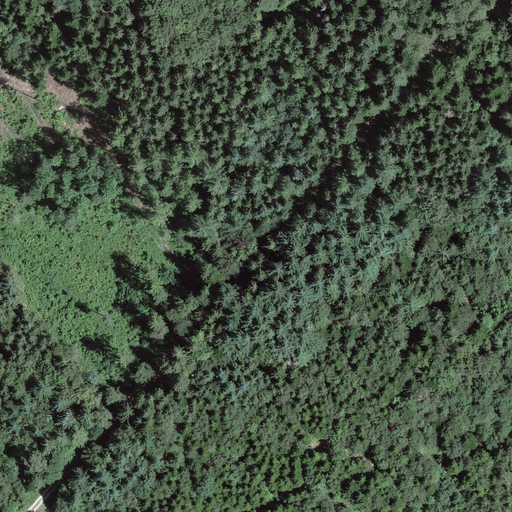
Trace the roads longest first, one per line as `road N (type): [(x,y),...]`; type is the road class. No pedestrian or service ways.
road 1 (track): [(32,511),(456,49)]
road 2 (track): [(453,0),(456,49),(511,139)]
